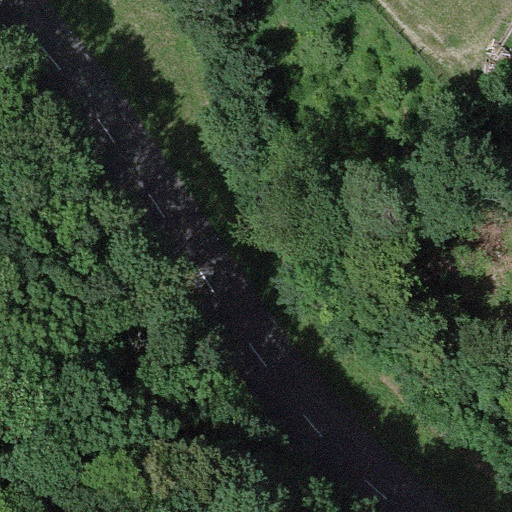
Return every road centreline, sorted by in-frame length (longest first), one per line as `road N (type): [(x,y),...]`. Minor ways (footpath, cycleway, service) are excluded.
road 1 (tertiary): [(1,0),(69,76),(243,340),(392,511)]
road 2 (track): [(381,0),(511,160)]
